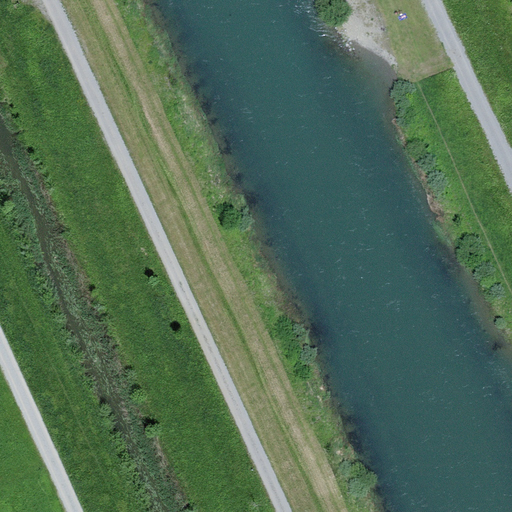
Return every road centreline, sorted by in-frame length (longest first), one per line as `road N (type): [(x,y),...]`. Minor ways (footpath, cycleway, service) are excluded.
road 1 (track): [(62,0),(294,511)]
road 2 (track): [(0,290),(93,511)]
road 3 (track): [(426,0),(511,185)]
